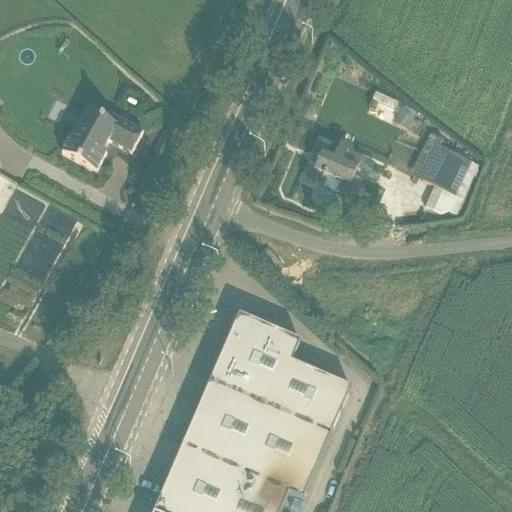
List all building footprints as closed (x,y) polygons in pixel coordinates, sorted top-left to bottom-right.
[(0,148),(2,149),(23,104),(0,93),(0,148)] [(418,136),(426,121),(412,114),(404,129),(418,136)] [(61,157),(96,176),(107,156),(103,154),(108,145),(131,158),(143,136),(106,116),(102,124),(88,116),(75,140),(71,138),(61,157)] [(465,226),(485,168),(447,155),(450,145),(435,140),(420,182),(442,190),(433,215),(465,226)] [(305,185),(358,205),(374,163),(320,143),(305,185)] [(0,219),(24,171),(0,159),(0,219)] [(308,348),(248,321),(216,390),(335,443),(356,395),(298,369),(308,348)] [(303,511),(335,443),(216,390),(161,511),(303,511)]
